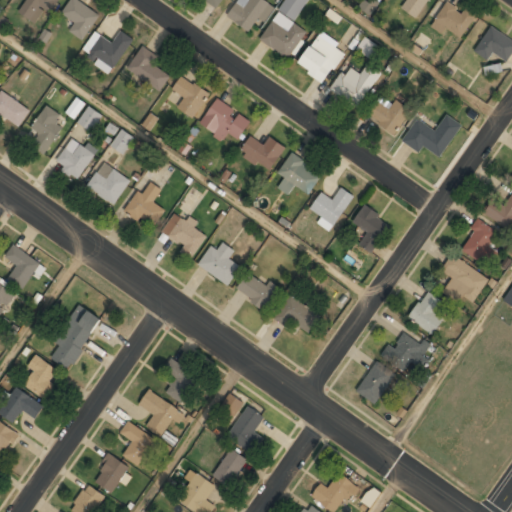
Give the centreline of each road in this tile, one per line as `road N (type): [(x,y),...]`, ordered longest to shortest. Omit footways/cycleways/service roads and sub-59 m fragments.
road 1 (residential): [(470,511),(0,177)]
road 2 (residential): [(433,220),(127,0)]
road 3 (residential): [(511,109),(308,397)]
road 4 (residential): [(170,299),(19,511)]
